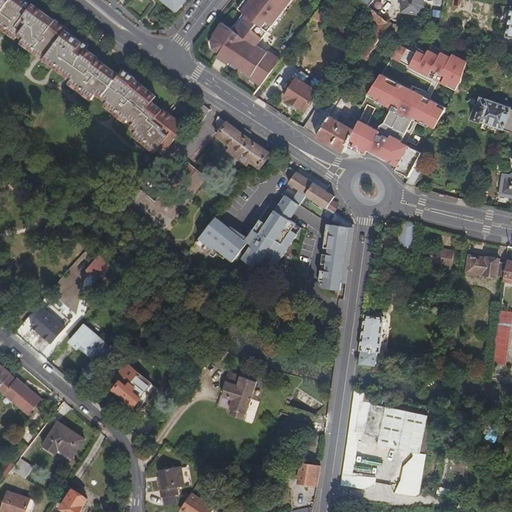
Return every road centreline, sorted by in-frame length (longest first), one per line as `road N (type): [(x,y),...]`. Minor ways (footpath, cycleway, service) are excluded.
road 1 (tertiary): [(324,511),(367,206)]
road 2 (residential): [(132,511),(123,446),(0,335)]
road 3 (tertiary): [(353,181),(166,59)]
road 4 (tertiary): [(511,228),(382,196)]
road 5 (unknown): [(130,460),(226,371)]
